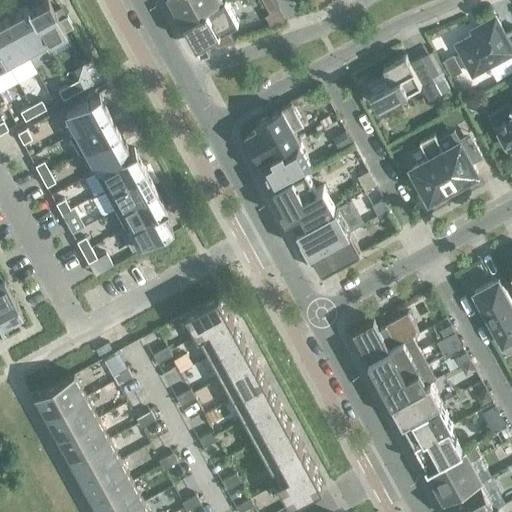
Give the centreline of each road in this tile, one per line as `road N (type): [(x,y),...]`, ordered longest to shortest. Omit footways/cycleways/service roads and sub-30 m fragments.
road 1 (residential): [(321,65),(422,259)]
road 2 (unclassified): [(269,237),(83,340)]
road 3 (residential): [(422,259),(511,420)]
road 4 (residential): [(0,181),(83,340)]
road 5 (residential): [(391,464),(316,318)]
road 6 (residential): [(321,65),(459,0)]
road 7 (residential): [(303,36),(180,75)]
road 8 (residential): [(209,128),(321,65)]
road 9 (residential): [(269,237),(209,128)]
road 10 (residential): [(316,318),(422,259)]
